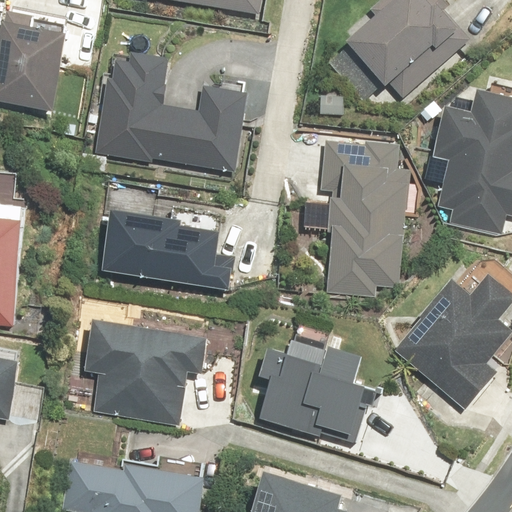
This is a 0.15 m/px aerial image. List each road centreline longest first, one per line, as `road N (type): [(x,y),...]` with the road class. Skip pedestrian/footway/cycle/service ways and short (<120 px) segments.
road 1 (unknown): [(203,428),(365,468),(483,511)]
road 2 (unknown): [(261,192),(299,0)]
